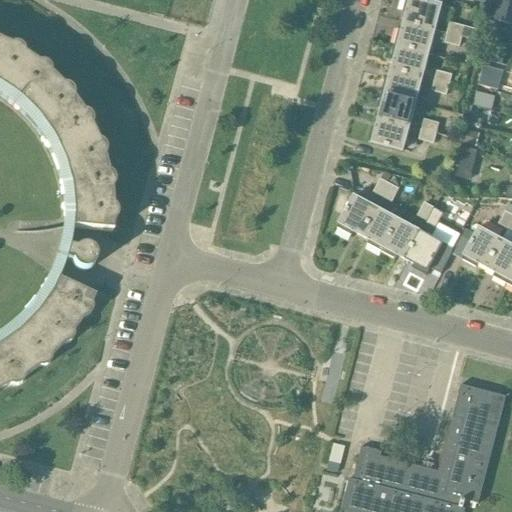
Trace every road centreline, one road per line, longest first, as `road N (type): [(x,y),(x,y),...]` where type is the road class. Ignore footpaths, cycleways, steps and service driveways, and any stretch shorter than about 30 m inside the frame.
road 1 (residential): [(284,290),(358,0)]
road 2 (residential): [(167,260),(235,0)]
road 3 (residential): [(105,511),(167,260)]
road 4 (residential): [(511,349),(284,290)]
road 5 (residential): [(284,290),(167,260)]
